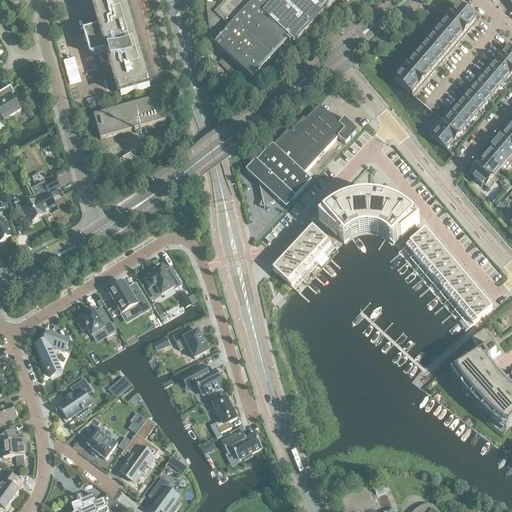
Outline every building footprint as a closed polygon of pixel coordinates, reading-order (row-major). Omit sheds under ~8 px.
[(93,0),(102,28),(88,32),(95,57),(108,53),(121,97),(150,88),(124,0),(93,0)] [(236,80),(244,71),(253,79),(289,40),(295,46),(337,0),(343,6),(348,0),(230,0),(223,8),(220,6),(220,5),(206,6),(210,38),(209,39),(227,55),(219,63),(236,80)] [(453,15),(470,30),(473,27),(472,26),(476,22),(467,14),(470,11),(464,6),(461,9),(459,7),(453,15)] [(470,30),(453,15),(447,22),(463,36),(467,32),(467,33),(470,30)] [(463,36),(447,22),(440,29),(458,44),(460,41),(463,36)] [(458,44),(440,29),(434,37),(451,51),(454,47),(455,48),(458,44)] [(451,51),(434,37),(428,44),(445,59),(448,56),(447,56),(451,51)] [(445,59),(428,44),(421,52),(438,66),(442,62),(445,59)] [(500,55),(511,65),(511,52),(508,49),(505,52),(504,50),(500,55)] [(438,66),(421,52),(415,59),(432,74),(435,71),(434,70),(438,66)] [(511,74),(511,65),(500,55),(495,60),(497,62),(495,63),(511,77),(511,74)] [(432,74),(415,59),(409,66),(425,81),(429,76),(430,77),(432,74)] [(511,77),(495,63),(493,66),(491,65),(488,69),(504,84),(511,77)] [(425,81),(409,66),(402,74),(420,89),(423,85),(422,85),(425,81)] [(504,84),(488,69),(483,75),(485,76),(483,78),(498,91),(504,84)] [(420,89),(402,74),(396,81),(413,96),(417,91),(417,92),(420,89)] [(498,91),(483,78),(481,81),(479,79),(475,84),(492,98),(498,91)] [(492,98),(475,84),(470,89),(472,91),(470,93),(485,106),(492,98)] [(13,95),(13,93),(13,92),(10,87),(0,93),(0,114),(4,121),(21,111),(12,96),(13,95)] [(466,94),(462,99),(479,113),(485,106),(470,93),(468,96),(466,94)] [(102,141),(166,122),(160,98),(95,117),(102,141)] [(479,113),(462,99),(458,104),(459,105),(458,107),(473,120),(479,113)] [(358,131),(346,120),(343,120),(339,125),(320,106),(306,121),(304,119),(290,133),(288,131),(274,146),(272,145),(271,147),(269,146),(270,145),(269,145),(262,151),(265,153),(247,172),(262,186),(260,189),(260,187),(259,188),(263,204),(266,203),(269,202),(272,200),(275,198),(280,203),(288,194),(294,200),(311,182),(304,175),(338,138),(346,145),(358,131)] [(454,109),(450,113),(467,128),(473,120),(458,107),(455,110),(454,109)] [(467,128),(450,113),(445,119),(447,120),(445,122),(460,135),(467,128)] [(441,123),(437,128),(454,142),(460,135),(445,122),(443,125),(441,123)] [(454,142),(437,128),(433,133),(434,135),(432,137),(447,150),(454,142)] [(500,138),(499,139),(511,150),(511,134),(507,131),(501,138),(500,138)] [(511,165),(511,163),(511,150),(499,139),(492,148),(492,149),(511,165)] [(504,173),(511,165),(492,149),(485,158),(500,171),(500,170),(504,173)] [(130,155),(115,164),(119,169),(133,160),(130,155)] [(485,158),(477,167),(496,183),(498,180),(494,177),(500,171),(485,158)] [(111,167),(109,167),(102,169),(104,176),(113,173),(111,167)] [(489,190),(496,183),(477,167),(470,174),(475,178),(474,180),(482,187),(484,185),(489,190)] [(37,203),(44,216),(51,212),(53,214),(58,211),(52,199),(59,195),(56,191),(60,188),(56,180),(39,189),(45,199),(37,203)] [(28,199),(35,196),(31,187),(24,190),(28,199)] [(320,219),(319,220),(344,244),(345,243),(347,241),(348,240),(349,239),(351,238),(353,237),(354,237),(356,236),(357,235),(359,235),(360,234),(362,234),(363,234),(365,234),(366,233),(367,233),(369,233),(371,233),(373,234),(375,234),(376,234),(379,235),(380,235),(381,236),(383,237),(384,238),(386,238),(387,239),(388,240),(389,241),(390,242),(391,243),(392,244),(393,245),(420,223),(418,221),(417,220),(416,219),(415,218),(414,216),(412,215),(410,213),(408,212),(406,210),(405,210),(403,208),(402,208),(399,206),(397,205),(395,204),(393,203),(392,203),(390,202),(388,201),(387,201),(385,201),(386,196),(374,194),(373,199),(371,199),(371,198),(370,198),(370,199),(368,199),(367,199),(364,199),(363,199),(359,199),(358,199),(356,200),(354,200),(352,201),(349,201),(348,202),(346,202),(343,203),(341,204),(339,205),(337,206),(333,208),(333,209),(331,210),(329,211),(328,212),(326,214),(324,216),(322,217),(320,219)] [(20,220),(26,217),(28,216),(32,223),(45,216),(44,216),(37,203),(37,202),(34,204),(32,201),(34,201),(34,200),(31,201),(28,201),(24,202),(21,202),(18,203),(17,204),(14,205),(15,205),(20,221),(20,220)] [(0,243),(12,238),(4,219),(9,217),(1,201),(0,201),(0,243)] [(313,228),(305,237),(323,254),(331,246),(313,228)] [(425,231),(406,248),(414,257),(433,240),(425,231)] [(305,237),(297,246),(315,263),(323,254),(305,237)] [(433,240),(414,257),(421,265),(441,249),(433,240)] [(297,246),(289,254),(308,271),(315,263),(297,246)] [(441,249),(421,265),(429,274),(448,258),(441,249)] [(289,254),(281,262),(300,279),(308,271),(289,254)] [(448,258),(429,274),(436,283),(455,266),(452,262),(448,258)] [(281,262),(273,271),(292,288),(300,279),(281,262)] [(455,266),(436,283),(443,291),(463,275),(455,266)] [(182,287),(171,269),(165,272),(162,268),(161,269),(161,270),(158,272),(157,271),(156,272),(156,274),(150,278),(151,279),(147,282),(152,289),(154,288),(155,288),(156,287),(162,296),(174,289),(175,291),(182,287)] [(463,275),(443,291),(451,300),(470,284),(466,279),(463,275)] [(109,293),(113,300),(112,300),(113,301),(114,301),(116,304),(115,304),(115,305),(116,305),(118,308),(122,315),(137,306),(142,315),(143,314),(124,284),(119,286),(118,285),(113,289),(114,290),(109,293)] [(470,284),(451,300),(458,309),(477,292),(470,284)] [(198,303),(195,295),(188,297),(186,291),(178,294),(183,309),(198,303)] [(477,292),(458,309),(465,317),(485,301),(477,292)] [(485,301),(465,317),(473,326),(493,310),(485,301)] [(77,322),(83,332),(87,330),(92,337),(103,330),(107,338),(116,333),(102,310),(95,314),(93,311),(86,315),(87,316),(77,322)] [(466,364),(448,376),(457,389),(468,402),(479,414),(491,425),(503,436),(509,429),(508,428),(511,423),(511,388),(508,385),(499,375),(489,362),(501,354),(485,331),(472,340),(482,354),(466,364)] [(205,345),(206,345),(205,344),(204,344),(203,341),(203,340),(203,339),(202,339),(199,333),(198,332),(186,338),(183,332),(173,338),(180,352),(188,347),(194,359),(195,360),(196,360),(196,359),(208,353),(209,352),(205,345)] [(45,345),(36,349),(48,374),(51,373),(58,370),(50,354),(53,352),(64,357),(69,347),(50,336),(45,345)] [(166,339),(160,343),(163,349),(170,346),(166,339)] [(0,373),(4,371),(1,365),(2,364),(8,360),(5,354),(0,357),(0,373)] [(197,385),(202,395),(223,385),(215,371),(208,374),(204,367),(203,368),(201,365),(192,369),(194,373),(187,376),(193,387),(197,385)] [(83,411),(92,405),(86,397),(93,392),(85,380),(72,388),(76,395),(66,402),(67,404),(60,408),(63,412),(62,413),(66,420),(67,419),(68,420),(75,416),(77,418),(85,413),(83,411)] [(231,408),(230,407),(226,399),(214,405),(214,407),(212,408),(216,415),(218,414),(222,421),(216,424),(221,435),(232,429),(229,424),(237,419),(233,412),(233,411),(232,411),(231,408)] [(0,407),(0,424),(17,418),(12,405),(5,408),(4,406),(0,407)] [(118,446),(108,439),(99,432),(103,426),(95,419),(77,434),(80,437),(80,436),(82,437),(85,439),(85,440),(89,443),(87,446),(93,450),(92,451),(106,461),(118,446)] [(4,459),(26,456),(24,440),(23,440),(22,436),(17,436),(14,430),(0,436),(0,440),(1,444),(2,444),(4,459)] [(242,433),(222,443),(228,455),(234,452),(239,462),(243,459),(245,462),(253,458),(252,455),(263,449),(255,434),(245,439),(242,433)] [(134,454),(121,472),(136,483),(153,459),(147,454),(153,446),(137,434),(126,448),(134,454)] [(127,440),(122,446),(120,449),(124,452),(131,442),(127,440)] [(206,453),(217,449),(214,441),(203,446),(206,453)] [(0,505),(6,510),(19,491),(11,485),(16,478),(6,471),(1,478),(4,480),(0,485),(0,505)] [(171,485),(166,482),(163,479),(162,478),(148,498),(149,498),(156,503),(151,510),(150,511),(149,511),(168,511),(178,498),(167,490),(171,485)] [(108,511),(109,511),(110,511),(128,511),(129,511),(108,495),(104,499),(98,502),(95,495),(84,500),(83,497),(82,496),(81,496),(80,496),(79,496),(78,497),(78,498),(78,499),(79,502),(72,505),(75,511),(108,511)]
